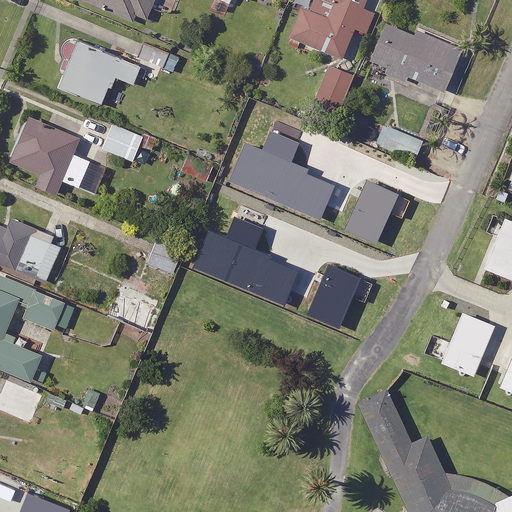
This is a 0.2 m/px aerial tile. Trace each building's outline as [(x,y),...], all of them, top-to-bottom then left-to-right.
[(151,0),(85,0),(130,18),(135,6),(147,11),(151,0)] [(362,0),(308,0),(306,5),(300,3),(287,33),(339,56),(353,26),(364,31),(373,12),(360,6),(362,0)] [(276,17),(277,14),(277,12),(276,9),(274,7),(271,4),(268,3),(265,2),(261,3),(258,4),(256,6),(254,8),(252,11),(252,13),(252,16),(253,19),(255,21),(257,23),(260,25),(264,25),(267,25),(271,24),(273,22),(275,20),(276,17)] [(457,47),(382,20),(368,62),(443,88),(457,47)] [(139,65),(74,37),(54,83),(100,102),(112,74),(131,83),(139,65)] [(180,50),(157,39),(147,58),(170,70),(180,50)] [(352,74),(328,64),(314,97),(337,108),(352,74)] [(51,114),(28,105),(7,158),(38,171),(33,181),(55,190),(60,178),(94,192),(105,166),(71,152),(78,134),(48,122),(51,114)] [(155,140),(111,121),(101,146),(131,159),(136,145),(151,151),(155,140)] [(422,135),(383,129),(381,146),(419,151),(422,135)] [(3,225),(0,223),(0,260),(44,280),(61,240),(7,217),(3,225)] [(180,248),(155,238),(146,261),(172,270),(180,248)] [(134,287),(119,280),(105,310),(145,329),(164,290),(139,278),(134,287)] [(74,305),(35,288),(23,315),(54,329),(57,322),(65,325),(74,305)] [(17,297),(0,289),(0,365),(29,378),(39,353),(1,336),(17,297)] [(41,392),(5,376),(0,387),(0,408),(29,421),(41,392)] [(511,511),(511,489),(491,499),(447,482),(422,429),(408,436),(384,386),(361,397),(403,504),(385,511),(511,511)] [(18,479),(0,471),(0,505),(6,508),(18,479)]
